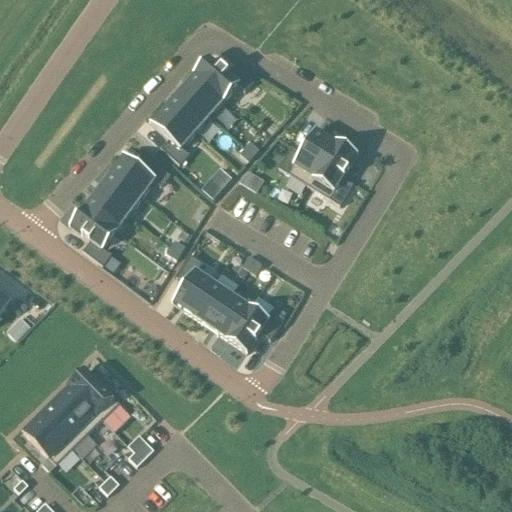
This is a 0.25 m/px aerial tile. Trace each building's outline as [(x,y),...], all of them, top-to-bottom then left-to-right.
[(210,91),(224,104),(238,89),(239,87),(227,77),(210,61),(202,70),(195,78),(210,91)] [(239,87),(238,89),(245,96),(256,84),(236,66),(227,77),(239,87)] [(195,78),(181,94),(195,107),(210,120),(224,104),(210,91),(195,78)] [(196,137),(210,120),(195,107),(181,94),(166,110),(181,124),(196,137)] [(151,127),(169,143),(181,153),(182,152),(196,137),(181,124),(166,110),(151,127)] [(298,169),(316,180),(326,163),(337,146),(317,134),(303,156),(296,168),(298,169)] [(182,152),(181,153),(169,143),(160,153),(179,170),(189,158),(182,152)] [(250,145),(245,151),(254,159),(259,153),(250,145)] [(334,191),(336,193),(343,181),(357,159),(337,146),(326,163),(316,180),(334,191)] [(296,168),(303,156),(291,149),(277,171),(291,180),(298,169),(296,168)] [(248,165),(254,159),(245,151),(240,157),(248,165)] [(142,202),(154,185),(155,184),(142,174),(124,160),(110,178),(126,190),(142,202)] [(142,174),(155,184),(154,185),(162,191),(171,178),(150,163),(142,174)] [(212,201),(231,181),(220,171),(201,191),(212,201)] [(113,207),(129,219),(142,202),(126,190),(110,178),(97,195),(113,207)] [(355,188),(343,181),(336,193),(334,191),(328,202),(341,210),(355,188)] [(100,225),(116,236),(129,219),(113,207),(97,195),(84,213),(100,225)] [(100,225),(84,213),(71,231),(89,245),(102,255),(104,253),(116,236),(100,225)] [(175,244),(171,251),(181,257),(185,250),(175,244)] [(112,258),(104,253),(102,255),(89,245),(81,256),(102,271),(112,258)] [(166,258),(177,264),(181,257),(171,251),(166,258)] [(186,288),(195,275),(197,276),(203,268),(190,259),(175,281),(186,288)] [(242,271),(249,275),(255,265),(248,260),(242,271)] [(256,279),(262,269),(255,265),(249,275),(256,279)] [(195,275),(186,288),(173,307),(192,320),(203,304),(214,287),(197,276),(195,275)] [(203,304),(192,320),(210,332),(221,316),(232,299),(214,287),(203,304)] [(221,316),(210,332),(228,344),(239,328),(250,311),(232,299),(221,316)] [(0,300),(0,318),(9,307),(0,300)] [(267,323),(250,311),(239,328),(228,344),(247,357),(260,337),(269,324),(267,323)] [(267,323),(269,324),(260,337),(271,345),(285,324),(272,315),(267,323)] [(7,336),(17,345),(24,337),(15,328),(7,336)] [(86,374),(69,391),(103,425),(120,408),(113,401),(86,374)] [(69,392),(55,405),(88,439),(101,425),(102,426),(103,425),(69,391),(68,391),(69,392)] [(55,405),(41,420),(73,453),(88,439),(55,405)] [(41,420),(24,436),(49,462),(56,470),(73,453),(41,420)] [(140,451),(134,456),(143,465),(148,459),(140,451)] [(134,456),(129,462),(137,470),(143,465),(134,456)] [(111,480),(105,485),(113,494),(119,488),(111,480)] [(22,484),(14,492),(20,497),(28,489),(22,484)] [(105,485),(100,491),(108,499),(113,494),(105,485)]
